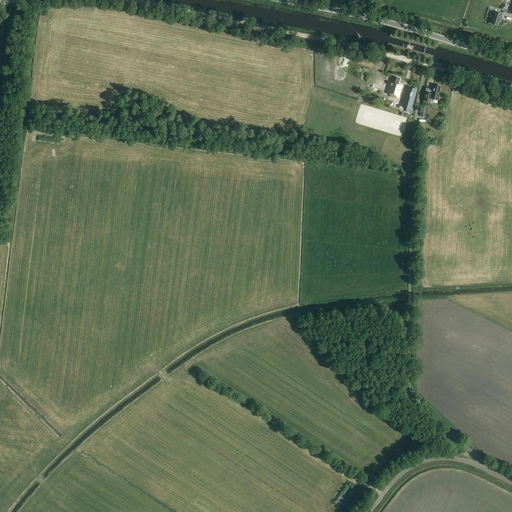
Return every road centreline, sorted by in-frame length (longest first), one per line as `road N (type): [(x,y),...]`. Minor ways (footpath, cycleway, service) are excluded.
road 1 (track): [(126,0),(371,50)]
road 2 (tertiary): [(511,59),(283,0)]
road 3 (unclassified): [(370,511),(401,474),(435,459),(461,460),(511,482)]
road 4 (unclassified): [(371,50),(511,87)]
